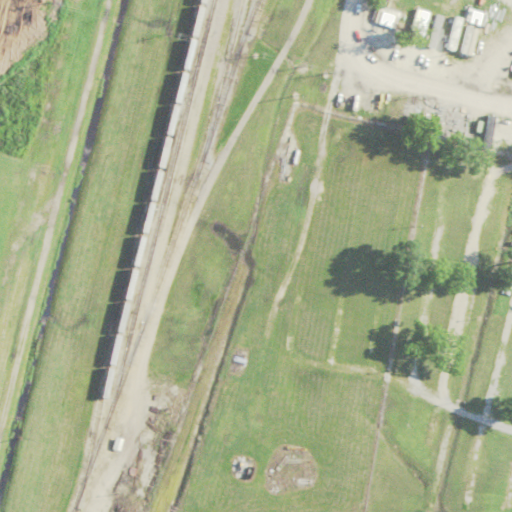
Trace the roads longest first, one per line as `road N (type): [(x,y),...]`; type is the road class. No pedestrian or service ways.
road 1 (residential): [(104,511),(283,261),(342,77),(355,0)]
road 2 (residential): [(511,114),(342,77)]
